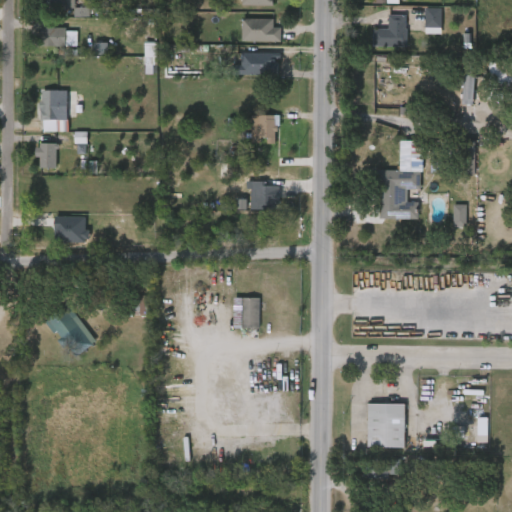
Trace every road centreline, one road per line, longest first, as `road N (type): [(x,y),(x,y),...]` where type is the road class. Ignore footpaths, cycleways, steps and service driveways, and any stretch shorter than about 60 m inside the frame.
road 1 (secondary): [(324,0),(320,511)]
road 2 (residential): [(17,0),(13,263),(26,341)]
road 3 (residential): [(322,252),(0,263)]
road 4 (residential): [(323,354),(511,363)]
